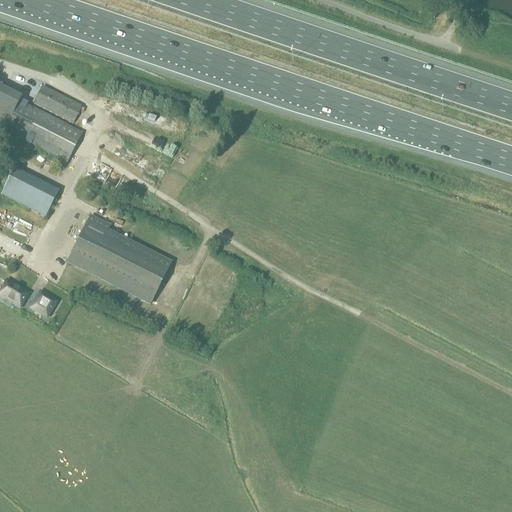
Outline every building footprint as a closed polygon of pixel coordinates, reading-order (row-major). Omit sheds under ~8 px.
[(0,129),(67,164),(82,135),(34,110),(32,114),(18,107),(21,99),(0,88),(0,129)] [(73,125),(82,108),(42,88),(34,105),(73,125)] [(14,170),(1,196),(45,219),(58,192),(14,170)] [(172,263),(108,231),(111,226),(91,216),(66,265),(150,307),(172,263)] [(0,297),(19,309),(28,295),(7,282),(0,293),(0,297)] [(40,294),(31,309),(46,318),(56,303),(40,294)]
